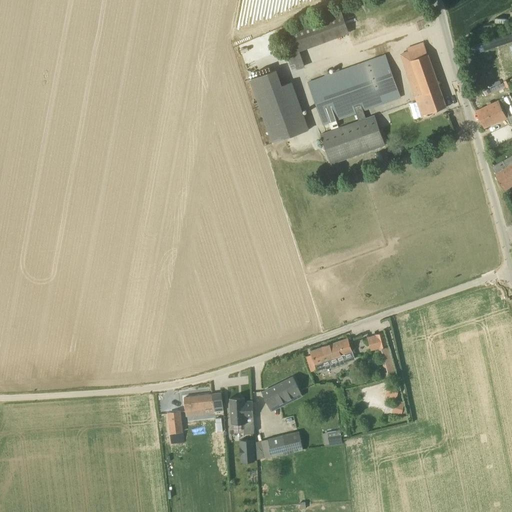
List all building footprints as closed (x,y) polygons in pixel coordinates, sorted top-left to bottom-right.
[(294,71),(305,67),(302,58),(300,52),(349,33),(341,11),(280,35),(290,62),(294,71)] [(423,94),(430,113),(446,107),(424,42),(407,48),(408,51),(401,54),(404,64),(416,97),(423,94)] [(323,125),(329,123),(331,129),(339,127),(336,121),(355,114),(358,121),(320,135),(330,165),(384,146),(374,116),(365,119),(363,111),(383,104),(380,96),(398,89),(386,55),(308,82),(323,125)] [(281,86),(276,71),(249,81),(271,144),(308,130),(291,83),(281,86)] [(504,83),(490,89),(492,93),(506,87),(506,86),(504,83)] [(488,105),(486,106),(477,110),(485,127),(506,118),(507,118),(510,124),(511,123),(511,100),(510,97),(510,95),(491,103),(491,102),(487,104),(488,105)] [(511,155),(503,161),(492,167),(496,174),(495,174),(504,190),(511,185),(511,155)] [(396,375),(388,346),(384,332),(375,335),(376,335),(368,338),(371,351),(378,349),(386,378),(396,375)] [(331,369),(346,364),(343,355),(352,352),(348,338),(310,351),(315,365),(328,360),(331,369)] [(268,405),(273,403),(298,391),(293,377),(263,392),(268,405)] [(399,394),(401,386),(389,383),(387,391),(385,397),(396,400),(397,400),(399,394)] [(221,393),(212,394),(214,408),(215,412),(224,411),(221,393)] [(186,412),(214,408),(212,394),(184,398),(186,412)] [(245,401),(245,397),(230,398),(231,423),(244,423),(245,433),(254,433),(253,401),(245,401)] [(402,417),(404,411),(394,408),(392,415),(402,417)] [(171,433),(183,432),(180,412),(168,413),(171,433)] [(272,457),(304,449),(299,431),(268,439),(272,457)] [(241,462),(255,461),(254,439),(240,440),(241,462)]
